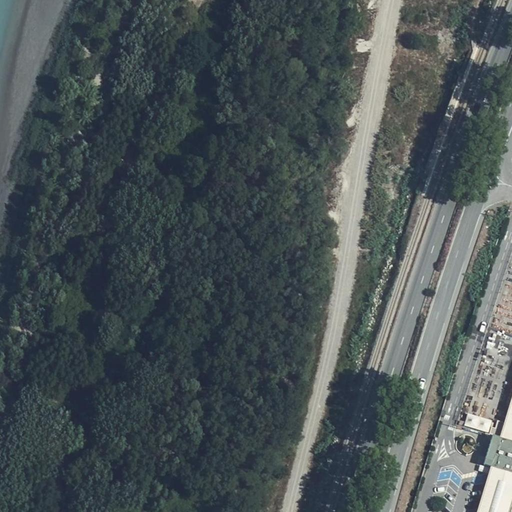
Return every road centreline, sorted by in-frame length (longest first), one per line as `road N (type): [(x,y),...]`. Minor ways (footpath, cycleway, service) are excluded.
road 1 (track): [(393,0),(334,335),(292,511)]
road 2 (primary): [(511,29),(442,221),(352,511)]
road 3 (primary): [(381,511),(476,197)]
